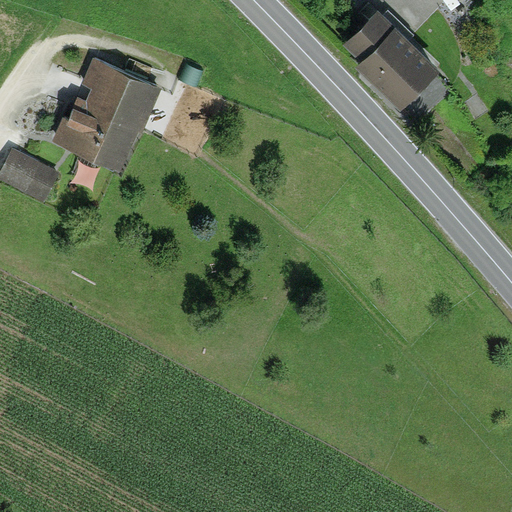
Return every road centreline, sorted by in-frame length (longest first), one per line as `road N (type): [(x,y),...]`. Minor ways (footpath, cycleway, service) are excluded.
road 1 (secondary): [(511,283),(254,0)]
road 2 (track): [(168,63),(56,38),(27,60),(0,100)]
